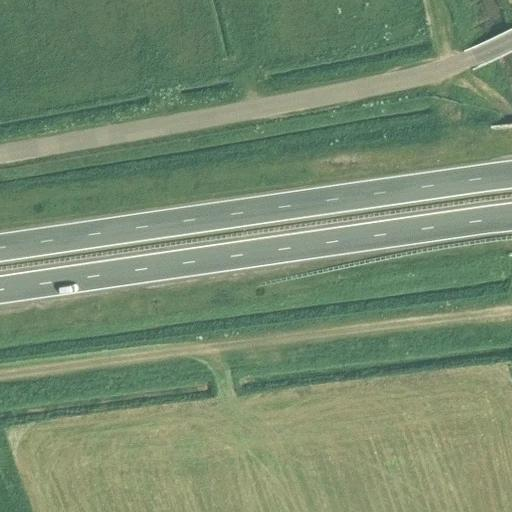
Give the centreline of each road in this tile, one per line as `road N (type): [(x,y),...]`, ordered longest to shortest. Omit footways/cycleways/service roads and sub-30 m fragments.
road 1 (unclassified): [(511,37),(424,75),(0,152)]
road 2 (trunk): [(511,174),(0,248)]
road 3 (trunk): [(0,291),(511,217)]
road 4 (track): [(0,375),(511,312)]
